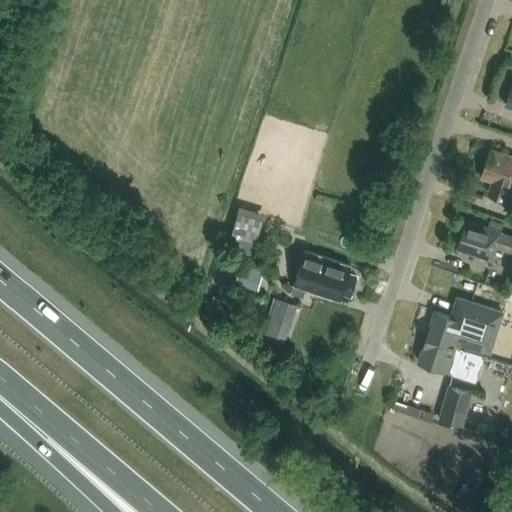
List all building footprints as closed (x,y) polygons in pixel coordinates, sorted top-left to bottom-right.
[(482,177),(492,180),(487,193),(511,201),(511,198),(511,157),(490,150),(482,177)] [(239,211),(228,246),(253,254),(263,219),(239,211)] [(511,250),(511,236),(501,233),(503,225),(491,221),(488,229),(467,221),(458,248),(492,259),(496,247),(511,252),(511,250)] [(344,292),(351,294),(356,276),(349,274),(351,266),(305,251),(294,284),(296,284),(293,292),(303,295),(305,288),(329,296),(330,293),(342,297),(344,292)] [(240,266),(234,290),(257,295),(263,272),(240,266)] [(511,278),(507,277),(503,289),(511,292),(511,278)] [(220,322),(232,304),(214,292),(202,309),(220,322)] [(300,303),(278,296),(265,336),(287,343),(300,303)] [(436,311),(428,333),(463,345),(491,354),(505,311),(458,296),(452,317),(436,311)] [(419,362),(453,373),(477,381),(486,355),(462,347),(463,345),(428,333),(419,362)] [(448,385),(438,419),(448,422),(463,426),(473,392),(448,385)] [(486,432),(489,424),(478,420),(476,428),(486,432)] [(478,489),(483,479),(470,473),(466,482),(478,489)]
